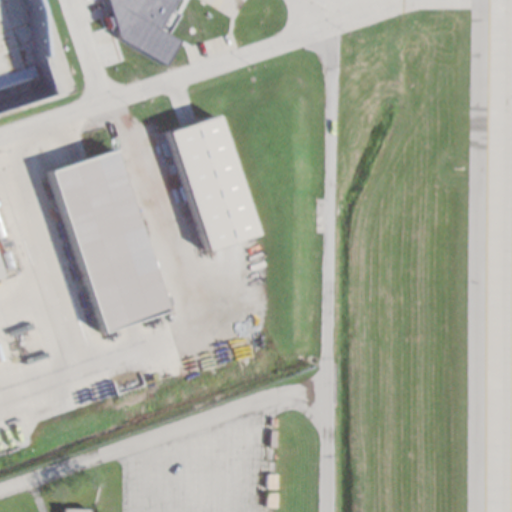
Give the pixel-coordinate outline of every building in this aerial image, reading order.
[(173,0),(156,30),(136,18),(134,21),(129,17),(130,15),(119,9),(124,0),(173,0)] [(31,77),(0,87),(0,74),(28,65),(31,77)] [(161,132),(211,117),(250,234),(200,252),(161,132)] [(44,171),(108,150),(161,310),(96,332),(44,171)] [(10,243),(0,246),(0,240),(8,238),(10,243)]
